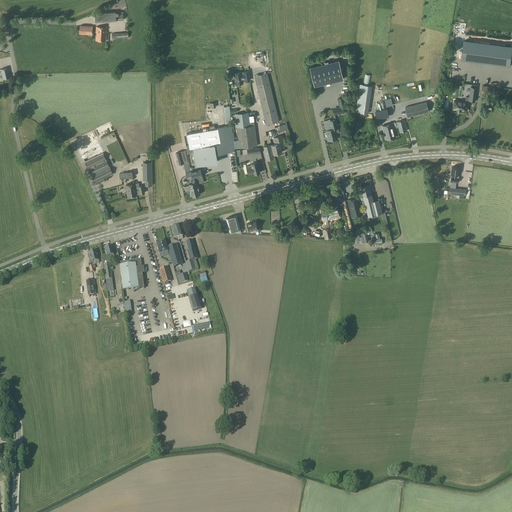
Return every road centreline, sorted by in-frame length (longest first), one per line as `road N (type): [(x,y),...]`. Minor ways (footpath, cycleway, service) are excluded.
road 1 (secondary): [(511,162),(464,155),(375,162),(81,242),(0,274)]
road 2 (unclassified): [(15,511),(17,417),(0,389)]
